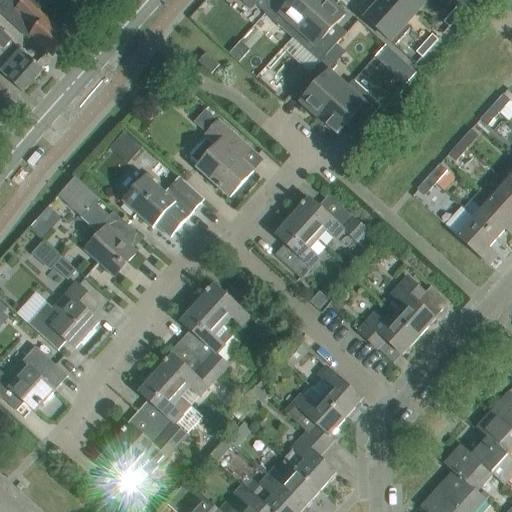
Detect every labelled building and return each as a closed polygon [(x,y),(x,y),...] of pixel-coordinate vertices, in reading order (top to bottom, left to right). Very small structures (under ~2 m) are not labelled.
[(46,0),(0,0),(0,13),(28,39),(31,36),(53,56),(68,39),(37,10),(46,0)] [(266,14),(278,0),(260,0),(256,5),(266,14)] [(293,38),(327,1),(326,0),(278,0),(266,14),(293,38)] [(419,11),(406,0),(383,0),(380,4),(405,26),(406,26),(419,11)] [(406,0),(419,11),(428,0),(406,0)] [(334,8),(327,1),(293,38),(320,63),(326,57),(341,40),(331,31),(337,25),(345,16),(335,7),(334,8)] [(405,26),(380,4),(366,19),(395,46),(410,30),(406,26),(405,26)] [(460,5),(452,14),(458,19),(466,10),(465,10),(460,5)] [(450,28),(458,19),(452,14),(444,22),(449,27),(450,28)] [(12,41),(1,30),(0,31),(0,48),(2,50),(12,41)] [(433,35),(424,44),(430,49),(438,40),(433,35)] [(422,58),(430,49),(424,44),(416,53),(422,58)] [(44,70),(29,57),(17,46),(0,64),(0,71),(23,93),(44,70)] [(220,66),(207,53),(198,63),(212,75),(220,66)] [(337,66),(326,57),(320,63),(306,80),(315,89),(309,95),(301,104),(311,113),(312,112),(320,119),(348,89),(347,88),(331,73),(337,66)] [(408,65),(403,71),(412,79),(417,73),(408,65)] [(353,81),(347,88),(348,89),(320,119),(338,135),(345,127),(351,121),(361,129),(382,106),(353,81)] [(0,117),(12,105),(0,94),(0,117)] [(499,114),(511,102),(503,95),(492,108),(499,114)] [(488,126),(499,114),(492,108),(481,120),(488,126)] [(254,172),(236,156),(246,146),(219,122),(186,158),(230,198),(254,172)] [(468,149),(479,137),(472,130),(461,143),(468,149)] [(457,161),(468,149),(461,143),(449,155),(457,161)] [(436,184),(447,172),(440,165),(429,178),(436,184)] [(171,238),(205,201),(180,178),(166,193),(148,176),(123,202),(153,229),(157,225),(171,238)] [(115,278),(129,262),(138,252),(130,245),(138,235),(114,213),(110,217),(96,204),(100,200),(75,178),(58,197),(100,234),(85,251),(114,278),(115,278)] [(425,196),(436,184),(429,178),(418,190),(425,196)] [(511,189),(506,184),(490,201),(511,220),(511,189)] [(340,227),(310,200),(305,205),(304,203),(301,207),(303,208),(293,218),(318,241),(327,231),(337,240),(345,232),(357,242),(368,231),(350,215),(340,227)] [(511,220),(490,201),(474,219),(497,239),(506,230),(511,235),(511,220)] [(310,250),(318,241),(293,218),(276,237),(301,259),(291,269),(276,255),(275,256),(302,280),(320,259),(310,250)] [(498,257),(489,249),(497,239),(474,219),(458,237),(490,266),(498,257)] [(40,220),(31,230),(45,242),(54,232),(40,220)] [(46,244),(61,254),(70,240),(55,230),(46,244)] [(63,259),(55,268),(70,280),(78,271),(63,259)] [(420,337),(436,320),(419,304),(427,296),(408,278),(392,295),(406,307),(397,317),(420,337)] [(91,315),(100,306),(76,284),(53,309),(47,304),(28,324),(59,352),(59,351),(67,341),(76,349),(100,323),(91,315)] [(250,318),(224,295),(215,286),(211,291),(209,290),(207,293),(208,294),(199,304),(224,327),(233,317),(243,326),(250,318)] [(34,293),(15,314),(27,325),(46,304),(34,293)] [(320,293),(314,301),(321,307),(328,300),(320,293)] [(338,297),(331,305),(339,313),(346,305),(338,297)] [(0,298),(0,327),(10,317),(4,312),(9,307),(0,298)] [(234,336),(224,327),(199,304),(182,323),(191,331),(203,343),(193,354),(203,363),(219,377),(230,365),(218,355),(234,336)] [(262,329),(273,318),(265,310),(254,322),(262,329)] [(403,356),(420,337),(397,317),(388,326),(375,314),(359,332),(394,364),(395,364),(379,349),(386,341),(403,356)] [(298,342),(284,357),(281,360),(292,370),(309,352),(298,342)] [(60,386),(69,377),(36,348),(8,379),(0,371),(0,396),(17,412),(25,403),(34,411),(35,410),(34,409),(38,405),(41,408),(55,392),(52,389),(57,383),(60,386)] [(219,377),(203,363),(193,375),(173,356),(169,361),(168,360),(165,363),(166,365),(157,375),(182,398),(191,388),(201,397),(219,377)] [(363,401),(326,368),(319,376),(324,380),(314,390),(346,419),(363,401)] [(192,407),(182,398),(157,375),(140,393),(175,425),(192,407)] [(257,387),(251,394),(263,404),(269,398),(257,387)] [(331,436),(346,419),(314,390),(313,389),(305,399),(301,395),(285,413),(307,432),(327,450),(336,441),(331,436)] [(511,393),(510,392),(509,393),(511,394),(502,404),(500,403),(494,410),(511,425),(511,393)] [(511,455),(511,425),(494,410),(493,411),(494,412),(486,422),(484,421),(477,429),(488,439),(489,439),(510,458),(511,457),(511,455)] [(177,447),(169,440),(161,433),(151,444),(131,426),(127,431),(126,430),(123,433),(124,434),(115,445),(140,468),(151,477),(177,447)] [(245,426),(229,444),(233,447),(236,450),(251,432),(245,426)] [(177,447),(187,436),(179,428),(169,440),(177,447)] [(337,474),(320,459),(327,450),(307,432),(292,449),(293,450),(284,460),(320,492),(337,474)] [(511,477),(511,458),(511,457),(510,458),(489,439),(488,439),(473,456),(472,456),(493,474),(493,475),(505,485),(511,477)] [(219,463),(233,447),(229,444),(225,441),(212,457),(219,463)] [(139,511),(145,506),(133,495),(141,486),(132,478),(140,468),(115,445),(98,463),(118,481),(108,493),(129,511),(139,511)] [(493,474),(472,456),(473,456),(462,446),(454,454),(455,455),(447,465),(445,464),(445,465),(447,467),(448,466),(477,492),(493,475),(493,474)] [(320,492),(284,460),(283,461),(285,462),(277,471),(275,469),(268,477),(304,510),(320,492)] [(476,511),(486,501),(477,492),(448,466),(447,467),(454,473),(447,480),(448,481),(439,491),(462,511),(476,511)] [(301,511),(304,510),(268,477),(261,484),(263,486),(253,497),(269,511),(301,511)] [(218,511),(191,488),(186,483),(171,499),(185,511),(218,511)] [(269,511),(253,497),(243,487),(235,495),(249,507),(244,511),(235,511),(227,504),(219,511),(269,511)] [(462,511),(439,491),(438,490),(437,490),(439,492),(430,501),(428,500),(421,508),(424,511),(462,511)]
